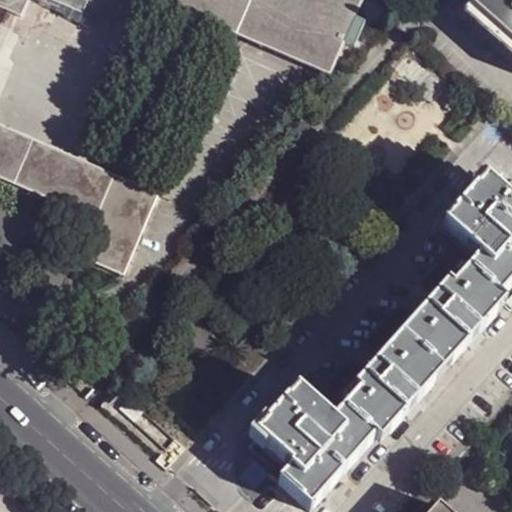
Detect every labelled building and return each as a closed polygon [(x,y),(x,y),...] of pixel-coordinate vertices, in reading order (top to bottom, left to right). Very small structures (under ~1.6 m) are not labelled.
[(0,0),(0,7),(21,17),(28,0),(0,0)] [(150,0),(330,77),(362,0),(150,0)] [(511,0),(478,0),(464,16),(511,59),(511,0)] [(0,55),(12,28),(2,23),(0,29),(0,55)] [(0,177),(97,219),(81,257),(123,275),(158,194),(0,125),(0,177)] [(381,382),(369,372),(352,390),(357,395),(331,423),(296,392),(254,438),(288,470),(277,484),(309,511),(310,511),(375,442),(376,442),(385,431),(388,435),(433,385),(429,382),(447,361),(451,364),(494,314),(491,311),(501,300),(500,299),(511,286),(511,207),(483,182),(442,228),(475,260),(450,289),(445,285),(414,319),(419,323),(388,359),(396,366),(381,382)] [(383,355),(369,372),(381,382),(396,366),(388,359),(383,355)]
